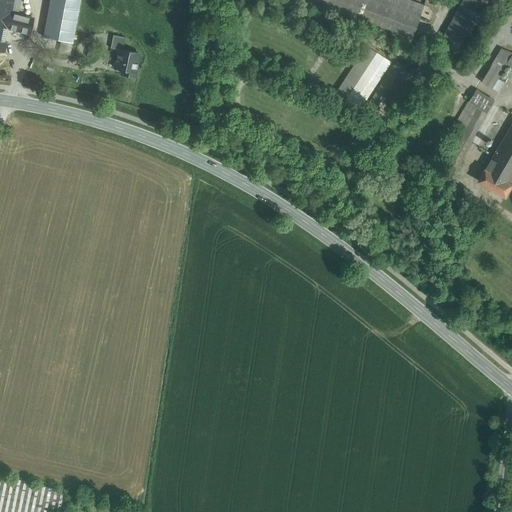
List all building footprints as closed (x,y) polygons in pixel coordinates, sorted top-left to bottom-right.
[(13,0),(0,0),(0,26),(7,28),(22,32),(25,16),(11,13),(13,0)] [(50,0),(43,37),(72,42),(80,0),(50,0)] [(351,0),(304,0),(346,15),(351,0)] [(424,5),(410,0),(351,0),(346,15),(412,39),(424,5)] [(462,0),(439,45),(463,58),(494,0),(462,0)] [(33,18),(25,16),(22,32),(30,34),(33,18)] [(125,37),(113,35),(110,48),(118,49),(122,50),(125,37)] [(72,43),(61,40),(58,52),(70,54),(72,43)] [(366,46),(333,96),(357,111),(390,62),(366,46)] [(511,54),(502,48),(481,81),(492,88),(511,56),(511,54)] [(122,50),(118,49),(114,67),(126,70),(126,74),(134,76),(139,53),(122,50)] [(396,60),(370,101),(379,107),(406,66),(396,60)] [(444,88),(435,82),(421,103),(430,109),(444,88)] [(494,100),(476,89),(469,101),(488,112),(494,100)] [(488,112),(469,101),(468,102),(468,101),(455,124),(465,129),(461,136),(471,142),(488,112)] [(511,124),(493,158),(511,168),(511,124)] [(471,142),(461,136),(446,163),(456,169),(471,142)] [(511,168),(493,158),(487,169),(486,169),(479,181),(507,197),(511,187),(511,168)] [(59,511),(64,491),(0,474),(0,511),(59,511)]
